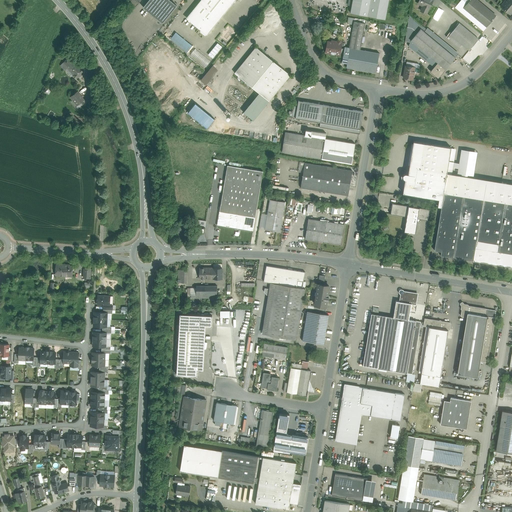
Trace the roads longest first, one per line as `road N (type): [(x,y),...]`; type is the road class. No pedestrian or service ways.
road 1 (tertiary): [(56,0),(103,61),(129,117),(146,241)]
road 2 (tertiary): [(146,268),(137,495)]
road 3 (unclassified): [(474,511),(509,292)]
road 4 (unclassified): [(160,253),(347,265)]
road 5 (unclassified): [(377,87),(347,265)]
road 6 (unclassified): [(347,265),(509,292)]
road 7 (unclassified): [(511,34),(460,85),(424,94),(377,87)]
road 8 (unclassified): [(347,265),(323,409)]
road 9 (unclassified): [(377,87),(342,81),(317,65),(291,0)]
road 10 (residential): [(133,254),(8,247)]
